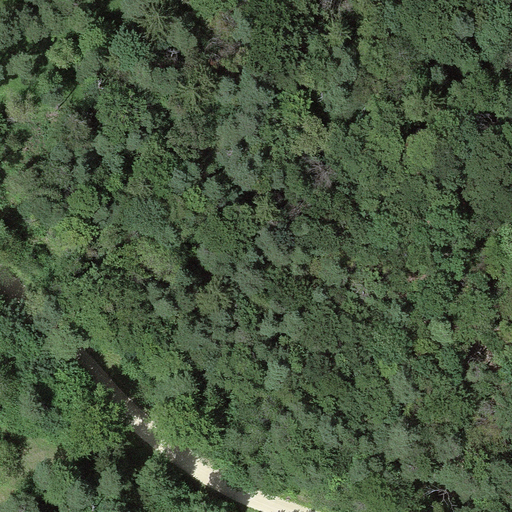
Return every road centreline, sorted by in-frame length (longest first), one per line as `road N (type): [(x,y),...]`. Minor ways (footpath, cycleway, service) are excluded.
road 1 (track): [(57,337),(191,379),(266,387),(511,446)]
road 2 (track): [(0,280),(142,430),(197,469),(287,511)]
